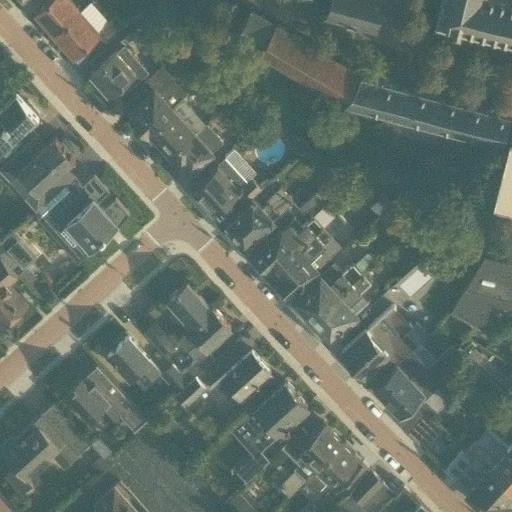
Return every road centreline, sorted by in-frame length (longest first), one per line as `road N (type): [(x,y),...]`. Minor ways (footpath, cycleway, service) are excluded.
road 1 (residential): [(460,511),(177,215)]
road 2 (residential): [(177,215),(0,23)]
road 3 (residential): [(0,377),(177,215)]
